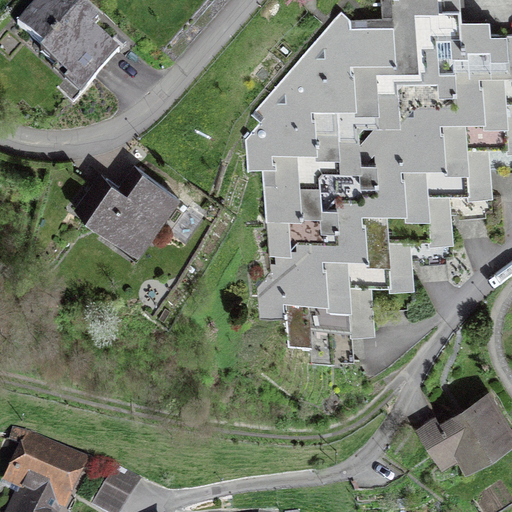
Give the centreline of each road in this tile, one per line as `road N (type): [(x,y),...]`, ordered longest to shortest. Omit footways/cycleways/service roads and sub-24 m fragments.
road 1 (residential): [(154,511),(342,478),(383,438),(461,320),(511,260)]
road 2 (track): [(419,378),(361,418),(310,437),(190,424),(0,380)]
road 3 (residential): [(247,0),(154,104),(118,132),(60,144),(0,134)]
